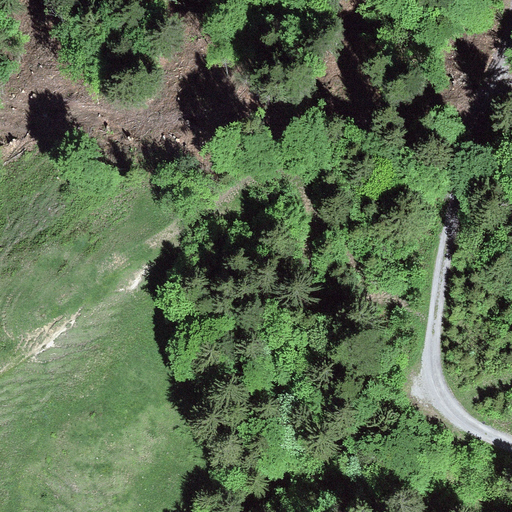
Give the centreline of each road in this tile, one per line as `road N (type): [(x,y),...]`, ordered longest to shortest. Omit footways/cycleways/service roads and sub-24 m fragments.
road 1 (track): [(511,29),(448,239),(431,347)]
road 2 (track): [(511,446),(459,416),(432,372),(431,347)]
